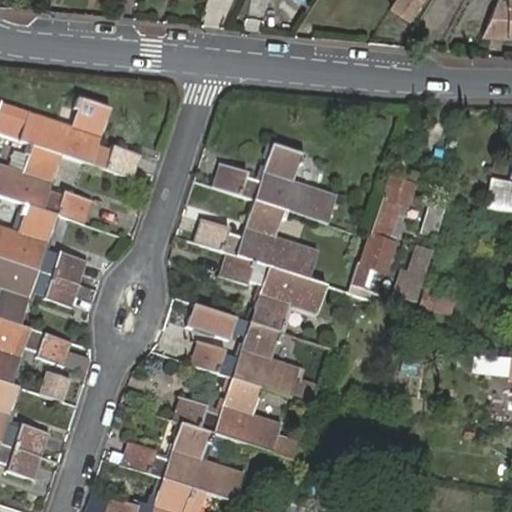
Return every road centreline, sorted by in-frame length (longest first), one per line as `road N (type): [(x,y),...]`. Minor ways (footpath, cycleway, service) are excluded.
road 1 (residential): [(205,60),(511,82)]
road 2 (residential): [(0,39),(205,60)]
road 3 (residential): [(149,247),(205,60)]
road 4 (residential): [(107,375),(131,352),(156,294),(149,247)]
road 5 (residential): [(149,247),(114,284),(104,319),(107,375)]
road 6 (residential): [(62,511),(107,375)]
